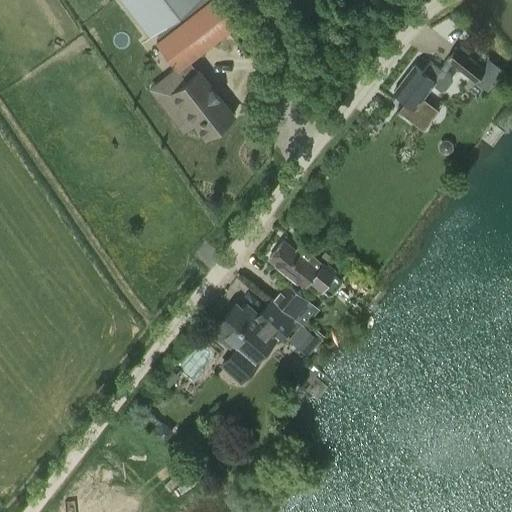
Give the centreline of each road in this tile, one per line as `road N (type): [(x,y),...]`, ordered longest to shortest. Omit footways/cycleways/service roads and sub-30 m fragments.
road 1 (unclassified): [(453,0),(383,59),(23,511)]
road 2 (unknown): [(305,157),(257,0)]
